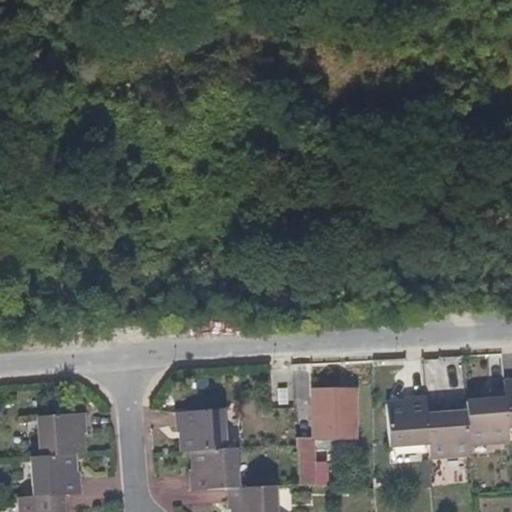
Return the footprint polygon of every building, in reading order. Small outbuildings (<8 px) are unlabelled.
[(511,375),(503,376),(504,388),(505,402),(506,423),(511,423),(511,375)] [(277,385),(278,401),(289,401),(287,384),(277,385)] [(312,387),(313,436),(353,436),(353,387),(312,387)] [(485,396),(466,397),(466,408),(468,438),(507,436),(506,423),(505,402),(504,388),(485,389),(485,396)] [(425,405),(424,392),(406,393),(404,398),(385,399),(388,441),(427,439),(425,405)] [(425,405),(427,439),(428,452),(469,449),(468,438),(466,408),(448,408),(447,404),(425,405)] [(222,408),(174,412),(176,432),(181,432),(183,450),(192,450),(224,447),(222,408)] [(36,414),(38,454),(70,452),(80,451),(79,431),(83,431),(82,411),(36,414)] [(296,451),(311,450),(313,450),(313,436),(295,436),(296,451)] [(238,486),(235,447),(224,447),(192,450),(193,471),(188,471),(188,490),(225,487),(238,486)] [(311,450),(296,451),(299,482),(312,482),(311,450)] [(27,454),(30,494),(66,491),(79,490),(77,471),(72,472),(70,452),(38,454),(27,454)] [(276,511),(275,483),(238,486),(225,487),(227,506),(233,506),(233,511),(276,511)] [(17,495),(18,511),(65,511),(68,511),(66,491),(30,494),(17,495)]
